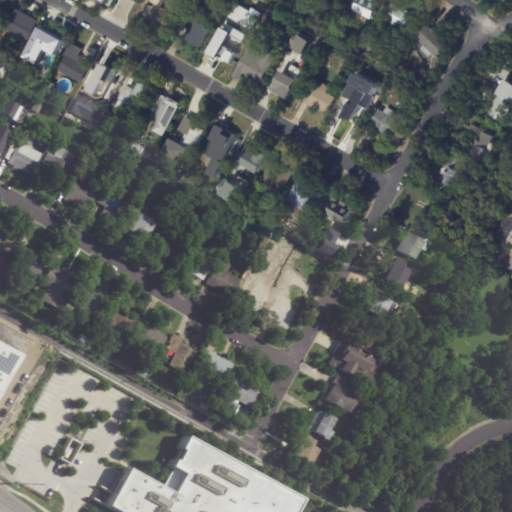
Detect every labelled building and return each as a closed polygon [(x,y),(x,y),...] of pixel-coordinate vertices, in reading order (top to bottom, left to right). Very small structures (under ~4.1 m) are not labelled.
[(170,33),(147,20),(155,5),(158,7),(161,0),(168,0),(165,1),(161,9),(178,18),(170,33)] [(354,13),(360,0),(373,0),(373,2),(382,6),(374,22),(354,13)] [(259,13),(232,3),(225,20),(253,30),(259,13)] [(393,6),(398,9),(399,7),(412,14),(411,16),(419,20),(411,36),(383,21),(392,5),(393,6)] [(28,42),(5,29),(16,10),(39,22),(28,42)] [(197,18),(213,27),(200,49),(185,41),(190,32),(181,26),(188,12),(197,18)] [(426,25),(431,30),(432,29),(439,35),(438,36),(450,47),(438,60),(432,54),(429,58),(420,49),(423,46),(414,38),(426,25)] [(51,33),(65,41),(53,63),(33,52),(46,30),(51,33)] [(288,47),(305,56),(311,42),(295,34),(288,47)] [(242,43),(243,44),(230,66),(215,58),(222,46),(213,42),(217,36),(225,40),(228,35),(242,43)] [(82,51),(78,57),(81,59),(79,63),(89,69),(81,84),(58,71),(59,70),(54,68),(60,57),(65,60),(66,58),(64,57),(71,44),(82,50),(82,51)] [(259,90),(253,87),(255,83),(243,76),(240,82),(232,77),(249,48),(264,57),(266,53),(277,59),(259,90)] [(112,66),(112,65),(115,66),(114,68),(125,73),(112,97),(103,92),(105,88),(100,85),(102,80),(94,76),(102,61),(112,66)] [(306,77),(294,101),(278,93),(285,80),(281,78),(281,79),(274,76),(280,64),(306,77)] [(500,90),(507,78),(511,80),(511,105),(503,123),(488,114),(493,104),(492,103),(500,90)] [(139,109),(124,100),(125,98),(118,94),(124,83),(132,87),(137,79),(152,87),(139,109)] [(90,96),(86,84),(98,80),(100,84),(97,85),(99,93),(90,96)] [(314,107),(301,100),(310,85),(314,87),(317,82),(330,88),(327,94),(337,99),(329,115),(314,107)] [(155,89),(158,91),(158,90),(161,92),(161,93),(165,95),(165,96),(168,98),(169,95),(181,102),(178,107),(177,106),(162,134),(151,128),(155,120),(151,118),(155,111),(152,109),(151,111),(146,108),(147,106),(146,106),(148,103),(149,102),(148,101),(154,89),(155,89)] [(355,129),(332,116),(344,94),(351,98),(350,100),(366,109),(355,129)] [(6,99),(10,102),(5,109),(1,107),(6,99)] [(118,115),(114,112),(119,101),(124,104),(120,111),(118,115)] [(60,114),(63,107),(68,109),(65,116),(60,114)] [(373,128),(368,125),(378,109),(384,113),(387,108),(395,113),(392,118),(403,125),(393,140),(381,133),(381,134),(373,128)] [(198,117),(209,124),(196,147),(172,133),(181,118),(191,123),(193,121),(194,122),(197,117),(198,117)] [(1,157),(0,156),(0,126),(14,135),(1,157)] [(214,126),(229,134),(228,136),(237,140),(229,157),(211,147),(212,144),(207,141),(214,126)] [(493,137),(490,143),(494,145),(489,153),(486,151),(481,161),(480,160),(477,165),(463,157),(476,136),(468,131),(471,126),(482,132),(483,130),(493,137)] [(144,131),(139,140),(132,137),(137,127),(144,131)] [(42,156),(30,177),(17,170),(16,171),(12,169),(13,167),(8,164),(9,162),(4,159),(10,148),(14,151),(16,149),(19,151),(21,147),(18,138),(30,135),(32,145),(27,146),(27,147),(42,156)] [(250,147),(254,149),(255,147),(263,151),(262,153),(265,155),(254,176),(232,164),(243,143),(250,147)] [(134,144),(144,150),(140,157),(130,151),(134,144)] [(59,189),(43,180),(48,172),(40,167),(48,153),(54,156),(59,147),(66,151),(66,150),(75,155),(69,166),(71,167),(59,189)] [(437,185),(442,175),(439,173),(445,163),(438,159),(441,154),(452,160),(452,159),(466,166),(463,172),(460,175),(461,176),(460,177),(468,181),(463,189),(456,185),(452,193),(437,185)] [(145,161),(148,156),(152,158),(152,157),(155,159),(152,165),(145,161)] [(273,159),(297,173),(284,194),(283,194),(279,201),(271,197),(276,190),(260,180),(272,159),(273,159)] [(79,180),(77,170),(89,167),(92,177),(79,180)] [(318,187),(326,191),(311,217),(286,203),(301,177),(318,187)] [(239,188),(224,178),(214,193),(229,203),(239,188)] [(97,195),(87,213),(64,200),(74,182),(97,195)] [(114,226),(100,218),(104,209),(103,208),(104,208),(96,203),(104,190),(127,203),(114,226)] [(329,199),(340,204),(341,202),(344,204),(343,205),(352,211),(345,227),(337,222),(334,227),(323,221),(326,216),(321,213),(328,198),(329,199)] [(238,206),(243,208),(239,214),(235,211),(238,206)] [(158,224),(145,246),(121,232),(133,210),(158,224)] [(314,251),(328,256),(336,232),(323,227),(314,251)] [(395,250),(404,232),(408,234),(411,228),(432,239),(425,252),(419,249),(414,259),(395,250)] [(175,242),(181,245),(172,262),(149,250),(155,238),(157,239),(160,233),(175,242)] [(0,234),(3,236),(0,241),(0,249),(11,256),(3,271),(0,269),(0,234)] [(20,246),(37,256),(38,255),(41,256),(40,257),(47,261),(38,277),(11,262),(20,246)] [(269,255),(266,253),(269,249),(280,255),(281,254),(289,258),(285,266),(276,262),(278,259),(269,255)] [(202,282),(186,273),(187,270),(180,266),(188,252),(193,255),(196,252),(213,262),(202,282)] [(420,270),(416,278),(410,275),(402,288),(385,278),(398,255),(421,269),(420,270)] [(253,270),(251,272),(248,270),(253,260),(257,262),(253,270)] [(211,287),(206,285),(216,268),(220,270),(224,263),(231,266),(227,274),(240,281),(231,299),(211,287)] [(69,269),(79,275),(64,303),(65,304),(62,310),(41,299),(48,285),(42,282),(51,266),(60,271),(63,266),(69,269)] [(263,266),(280,275),(272,289),(274,290),(269,300),(253,292),(245,307),(236,302),(237,300),(234,298),(239,287),(243,289),(251,272),(253,270),(259,273),(263,266)] [(290,290),(291,291),(285,302),(289,305),(287,309),(298,314),(289,331),(265,318),(277,296),(274,294),(278,287),(281,288),(282,286),(290,290)] [(83,288),(90,292),(91,291),(106,299),(94,322),(78,313),(81,308),(72,304),(82,287),(83,288)] [(394,297),(392,301),(393,301),(383,319),(365,308),(374,292),(382,296),(386,290),(394,296),(394,297)] [(111,305),(107,312),(103,310),(107,303),(111,305)] [(112,306),(136,319),(126,339),(108,329),(112,321),(105,317),(111,306),(112,306)] [(378,357),(355,344),(368,321),(383,330),(376,342),(384,346),(378,357)] [(140,323),(157,332),(158,331),(161,333),(160,334),(166,337),(157,353),(152,350),(145,363),(137,359),(144,346),(131,339),(139,322),(140,323)] [(174,334),(183,339),(181,342),(196,350),(183,373),(168,365),(174,353),(170,351),(168,354),(165,353),(167,349),(165,348),(173,333),(174,334)] [(374,363),(370,371),(374,373),(367,385),(328,364),(340,342),(352,348),(353,347),(359,350),(358,351),(365,355),(365,354),(367,355),(367,356),(373,360),(372,361),(374,363)] [(0,347),(18,358),(0,390),(0,347)] [(207,351),(221,358),(221,357),(225,359),(224,360),(232,364),(222,382),(215,378),(211,386),(200,379),(204,372),(197,368),(207,350),(207,351)] [(147,371),(143,378),(135,374),(138,367),(147,371)] [(354,415),(349,412),(325,399),(335,382),(333,381),(336,376),(349,384),(347,388),(359,395),(358,397),(365,400),(356,416),(354,415)] [(242,383),(255,390),(246,407),(232,399),(230,401),(237,405),(232,415),(228,413),(223,420),(214,415),(219,408),(217,407),(233,378),(242,383)] [(200,396),(209,401),(204,410),(201,408),(201,410),(194,406),(200,396)] [(314,432),(324,413),(336,419),(331,430),(335,432),(331,440),(314,432)] [(298,501),(291,511),(113,511),(103,506),(124,468),(159,488),(170,467),(168,466),(171,459),(173,461),(179,451),(176,449),(184,435),(298,501)] [(67,464),(77,443),(67,438),(57,460),(67,464)] [(318,449),(320,450),(311,468),(291,457),(300,439),(318,449)] [(347,443),(352,446),(349,452),(344,449),(347,443)] [(20,471),(51,489),(46,496),(16,478),(20,471)]
